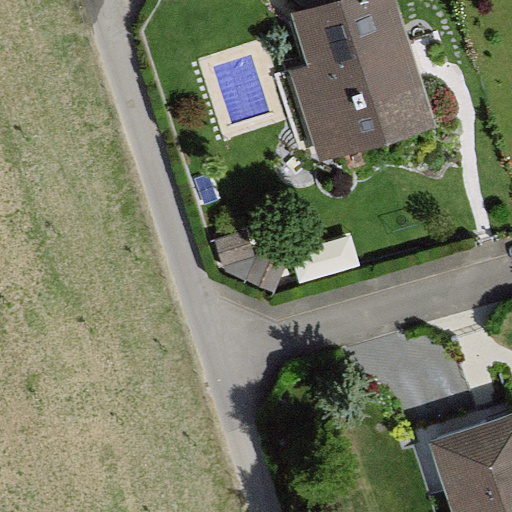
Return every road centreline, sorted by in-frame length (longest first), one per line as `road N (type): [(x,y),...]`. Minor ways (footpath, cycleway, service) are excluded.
road 1 (residential): [(214,357),(97,0)]
road 2 (residential): [(214,357),(511,273)]
road 3 (residential): [(264,511),(214,357)]
